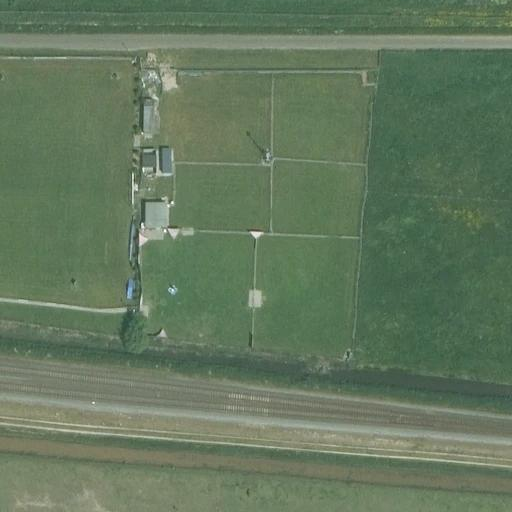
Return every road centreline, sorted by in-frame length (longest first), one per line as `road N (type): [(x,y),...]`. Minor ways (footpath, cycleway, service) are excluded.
road 1 (track): [(0,420),(511,464)]
road 2 (residential): [(0,44),(511,45)]
